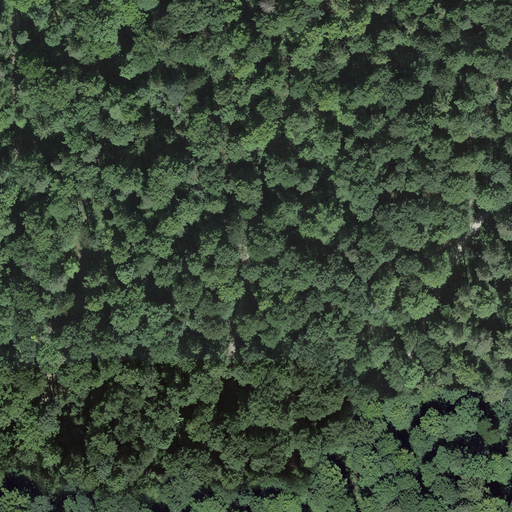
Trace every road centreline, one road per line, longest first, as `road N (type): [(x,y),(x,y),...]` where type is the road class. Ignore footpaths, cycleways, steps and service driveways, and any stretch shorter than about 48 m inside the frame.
road 1 (track): [(320,0),(272,146),(228,397),(197,511)]
road 2 (track): [(11,511),(37,454),(51,314),(17,136),(18,0)]
road 3 (track): [(511,195),(469,225),(421,320),(393,415),(380,511)]
